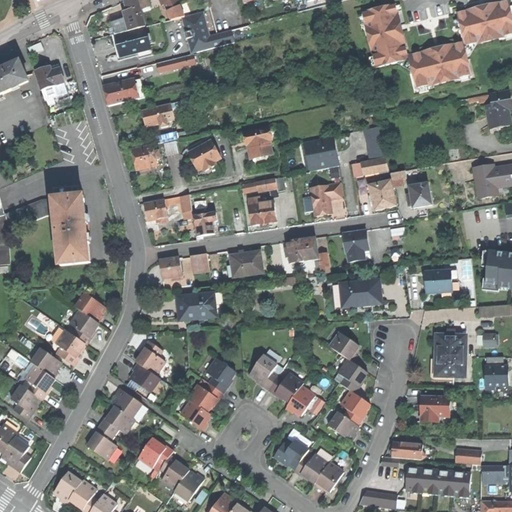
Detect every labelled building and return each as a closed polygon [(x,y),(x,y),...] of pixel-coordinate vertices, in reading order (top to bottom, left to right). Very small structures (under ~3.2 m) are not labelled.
[(122,33),(123,33),(147,27),(138,0),(128,0),(125,1),(128,12),(124,13),(126,19),(120,20),(113,22),(116,35),(122,33)] [(140,0),(143,10),(148,9),(145,0),(140,0)] [(182,18),(185,17),(177,0),(159,0),(162,6),(165,5),(172,20),(182,18)] [(401,29),(395,5),(362,13),(376,69),(403,62),(410,67),(416,90),(471,76),(466,53),(470,46),(511,35),(511,16),(508,2),(483,8),(457,14),(464,43),(437,50),(408,57),(401,29)] [(204,13),(188,17),(190,24),(184,26),(189,47),(195,46),(197,53),(235,43),(232,31),(211,36),(204,13)] [(119,61),(153,52),(147,27),(123,33),(113,36),(116,49),(119,61)] [(32,56),(45,50),(41,43),(29,48),(32,56)] [(158,63),(160,73),(196,64),(194,54),(191,54),(158,63)] [(29,82),(20,62),(0,71),(0,97),(3,96),(2,95),(13,90),(13,89),(29,82)] [(43,90),(65,83),(61,69),(52,72),(51,67),(44,69),(37,72),(43,90)] [(109,107),(144,98),(139,79),(112,86),(112,89),(105,91),(107,99),(109,107)] [(490,96),(492,102),(492,105),(486,106),(490,129),(505,126),(511,125),(508,110),(511,109),(511,104),(510,92),(490,96)] [(479,104),(492,102),(490,96),(490,95),(478,97),(479,102),(479,104)] [(197,113),(206,111),(202,96),(194,98),(197,113)] [(175,119),(179,118),(178,114),(174,115),(172,105),(143,112),(146,121),(147,127),(160,124),(161,128),(168,126),(167,122),(175,120),(175,119)] [(370,138),(380,136),(378,127),(368,129),(370,138)] [(269,128),(245,134),(247,142),(250,141),(250,143),(250,145),(249,145),(251,157),(272,153),(270,141),(272,141),(269,128)] [(161,136),(163,143),(179,139),(179,140),(192,137),(191,131),(178,134),(177,133),(161,136)] [(191,152),(212,141),(210,137),(186,149),(188,154),(191,152)] [(334,137),(306,143),(308,154),(311,153),(314,168),(339,163),(338,159),(334,137)] [(176,141),(164,144),(167,157),(179,154),(176,141)] [(221,159),(212,141),(191,152),(201,170),(203,169),(204,170),(205,172),(217,165),(215,163),(221,159)] [(376,160),(385,158),(382,143),(372,145),(376,160)] [(137,170),(157,166),(155,159),(160,158),(158,151),(154,152),(152,145),(133,149),(136,162),(137,170)] [(340,167),(339,163),(314,168),(311,153),(308,154),(312,172),(340,167)] [(380,176),(390,174),(389,174),(386,159),(352,165),(354,178),(365,176),(364,173),(379,170),(380,176)] [(496,188),(511,185),(511,165),(493,168),(492,165),(473,168),(478,199),(497,195),(496,188)] [(393,187),(404,186),(403,180),(407,179),(405,171),(389,174),(390,174),(393,187)] [(276,187),(277,190),(277,193),(285,191),(283,177),(256,183),(256,184),(242,186),(243,194),(276,187)] [(395,206),(390,182),(383,183),(382,179),(372,182),(373,186),(369,187),(373,206),(374,211),(395,206)] [(344,198),(342,184),(311,188),(315,217),(331,214),(330,200),(344,198)] [(412,208),(431,206),(428,185),(409,188),(410,196),(407,196),(407,200),(408,204),(411,203),(412,208)] [(218,204),(225,203),(222,190),(216,192),(218,204)] [(196,202),(212,198),(211,191),(195,194),(196,202)] [(193,224),(191,212),(192,212),(190,195),(183,196),(185,213),(179,214),(181,226),(193,224)] [(79,197),(54,200),(56,216),(61,266),(91,263),(89,244),(91,243),(90,235),(88,235),(88,229),(87,224),(89,224),(88,215),(86,215),(84,197),(79,197)] [(48,216),(56,216),(54,200),(43,201),(6,216),(8,224),(9,232),(48,216)] [(161,223),(168,222),(164,201),(145,205),(146,215),(148,222),(160,219),(161,223)] [(265,224),(276,223),(273,203),(259,205),(258,201),(249,203),(253,226),(265,224)] [(211,207),(200,209),(200,217),(194,218),(197,237),(209,236),(215,235),(213,223),(217,222),(216,214),(212,215),(211,207)] [(0,265),(11,265),(9,232),(8,224),(6,216),(0,217),(0,265)] [(391,238),(403,236),(402,229),(390,231),(391,238)] [(348,254),(349,262),(364,260),(363,252),(368,251),(365,231),(352,233),(343,234),(346,254),(348,254)] [(286,258),(289,258),(290,264),(319,260),(321,274),(329,273),(327,256),(319,257),(316,238),(296,241),(287,243),(288,249),(285,249),(286,258)] [(231,257),(232,268),(227,268),(229,279),(263,274),(260,252),(244,255),(244,252),(241,253),(239,253),(239,256),(231,257)] [(192,257),(193,264),(209,262),(208,254),(192,257)] [(505,256),(491,254),(489,268),(488,267),(486,285),(499,287),(499,289),(511,290),(511,254),(505,254),(505,256)] [(163,279),(182,276),(180,259),(171,260),(160,262),(162,272),(163,279)] [(425,274),(426,294),(433,293),(452,292),(451,272),(425,274)] [(382,304),(379,281),(340,285),(343,308),(370,305),(382,304)] [(76,307),(80,310),(98,323),(101,319),(103,316),(100,314),(106,307),(86,292),(76,307)] [(204,319),(217,318),(214,294),(178,298),(178,307),(180,319),(203,316),(204,319)] [(510,306),(480,308),(481,318),(510,316),(510,306)] [(76,328),(72,334),(85,343),(87,345),(91,339),(89,337),(92,333),(99,323),(98,323),(80,310),(70,324),(76,328)] [(78,360),(83,353),(80,350),(85,343),(72,334),(66,329),(56,343),(60,346),(55,353),(74,366),(78,360)] [(330,347),(348,359),(353,363),(356,358),(358,356),(355,353),(360,346),(340,332),(330,347)] [(466,336),(454,336),(449,336),(436,335),(435,350),(435,376),(465,377),(466,336)] [(483,346),(494,346),(494,335),(483,335),(483,346)] [(163,351),(148,341),(144,347),(145,348),(142,352),(136,362),(137,363),(155,376),(165,361),(159,357),(163,351)] [(31,362),(35,365),(54,379),(57,374),(59,372),(56,369),(61,362),(41,348),(31,362)] [(264,356),(250,376),(258,381),(264,385),(262,387),(269,392),(280,377),(274,373),(278,366),(264,356)] [(487,358),(487,366),(504,366),(504,358),(487,358)] [(340,384),(351,392),(356,395),(360,389),(358,387),(362,382),(368,374),(353,363),(348,359),(338,373),(345,378),(340,384)] [(214,378),(209,384),(224,395),(229,389),(227,387),(232,380),(237,374),(217,360),(207,374),(214,378)] [(160,379),(155,376),(137,363),(134,368),(133,370),(135,372),(130,379),(150,393),(160,379)] [(32,383),(27,389),(42,400),(47,394),(45,392),(48,388),(55,379),(54,379),(35,365),(26,379),(32,383)] [(487,366),(485,366),(486,391),(496,390),(496,388),(509,388),(508,375),(508,366),(504,366),(487,366)] [(286,381),(280,377),(269,392),(275,396),(277,395),(284,400),(290,404),(302,387),(304,384),(290,374),(286,381)] [(189,400),(192,401),(208,413),(213,407),(218,400),(219,402),(224,395),(209,384),(205,390),(199,386),(189,400)] [(23,386),(14,400),(20,404),(15,410),(30,421),(35,414),(33,413),(37,407),(42,400),(27,389),(23,386)] [(316,397),(302,387),(290,404),(286,410),(293,414),(294,413),(295,411),(301,416),(303,416),(308,409),(316,397)] [(118,407),(134,418),(144,404),(122,389),(118,395),(121,398),(119,401),(116,405),(118,407)] [(347,411),(343,416),(358,427),(363,421),(361,419),(364,414),(370,405),(356,395),(351,392),(341,406),(347,411)] [(326,404),(316,397),(308,409),(317,416),(326,404)] [(422,422),(439,422),(439,417),(450,417),(450,398),(422,398),(422,408),(422,422)] [(210,416),(211,415),(208,413),(192,401),(182,415),(204,432),(209,425),(208,423),(206,422),(210,416)] [(107,419),(102,425),(117,436),(122,430),(127,434),(136,420),(134,418),(118,407),(112,415),(108,420),(107,419)] [(343,416),(339,413),(328,427),(352,444),(355,439),(357,437),(353,435),(358,427),(343,416)] [(1,430),(0,428),(0,449),(5,453),(17,437),(19,434),(6,424),(1,430)] [(90,445),(108,459),(118,446),(113,442),(117,436),(102,425),(98,431),(99,433),(95,439),(90,445)] [(31,447),(17,437),(5,453),(3,456),(11,462),(17,466),(15,468),(22,473),(33,458),(27,453),(31,447)] [(175,452),(168,447),(167,449),(160,444),(153,439),(141,456),(155,467),(160,461),(165,465),(172,456),(175,452)] [(289,466),(296,471),(305,457),(310,451),(296,441),(291,447),(285,443),(274,458),(281,463),(282,461),(289,466)] [(393,452),(392,458),(399,459),(422,461),(427,457),(422,452),(423,445),(394,442),(393,452)] [(457,450),(456,465),(482,466),(482,452),(457,450)] [(309,480),(316,485),(330,465),(315,455),(311,461),(305,457),(296,471),(295,472),(301,477),(302,475),(309,480)] [(178,460),(172,456),(165,465),(162,469),(169,473),(164,479),(178,489),(189,473),(190,472),(184,467),(177,462),(178,460)] [(399,467),(399,459),(392,458),(385,458),(384,466),(399,467)] [(329,492),(331,493),(344,474),(331,464),(330,465),(316,485),(314,486),(321,491),(322,489),(323,488),(329,492)] [(483,485),(511,484),(511,466),(482,467),(483,485)] [(419,469),(409,468),(406,492),(408,492),(408,490),(414,491),(414,494),(423,495),(423,491),(430,492),(429,495),(438,496),(439,493),(445,493),(445,497),(454,497),(454,494),(461,495),(461,498),(469,499),(471,474),(466,473),(449,472),(433,470),(419,469)] [(70,472),(57,491),(61,494),(64,496),(62,500),(69,505),(72,501),(85,482),(70,472)] [(197,478),(189,473),(178,489),(175,492),(190,502),(206,480),(199,475),(198,476),(197,478)] [(85,482),(72,501),(79,506),(85,510),(84,511),(93,511),(101,501),(96,497),(100,491),(86,481),(85,482)] [(398,497),(367,492),(360,505),(396,511),(398,497)] [(225,493),(211,511),(232,511),(237,507),(230,502),(231,500),(232,498),(225,493)] [(106,495),(101,501),(93,511),(115,511),(119,505),(106,495)] [(511,511),(511,502),(496,503),(484,504),(484,511),(511,511)]
